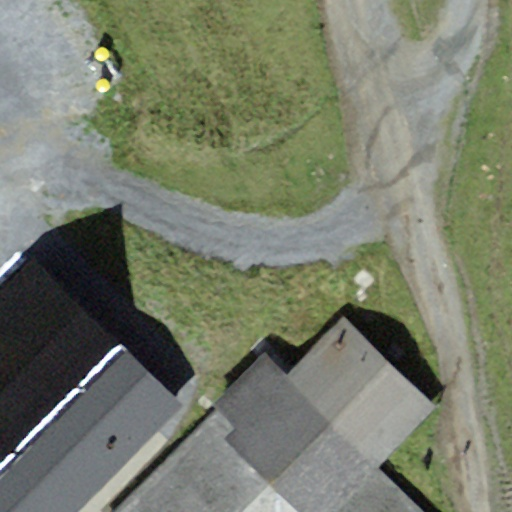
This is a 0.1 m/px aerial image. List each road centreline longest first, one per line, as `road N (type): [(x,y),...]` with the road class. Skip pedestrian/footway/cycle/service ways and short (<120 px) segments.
road 1 (track): [(359,0),(403,101),(465,367),(484,511)]
road 2 (track): [(0,169),(260,235),(337,220),(368,185),(403,101)]
road 3 (track): [(465,0),(450,74),(403,101)]
